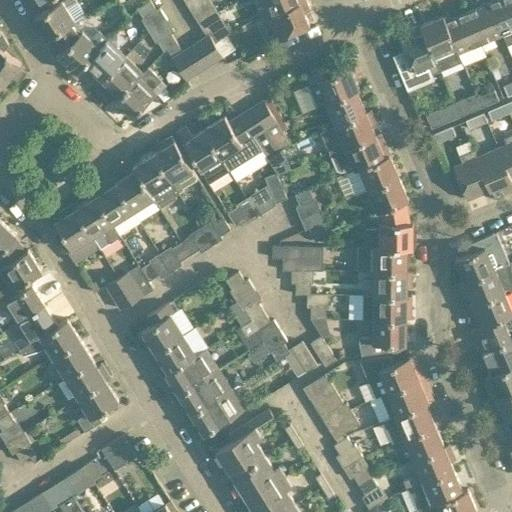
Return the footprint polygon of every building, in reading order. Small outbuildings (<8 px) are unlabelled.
[(34,16),(47,37),(51,35),(72,21),(85,13),(76,0),(60,0),(51,6),(34,16)] [(151,0),(148,0),(137,7),(143,17),(141,19),(149,30),(168,19),(160,7),(157,9),(151,0)] [(185,0),(191,9),(206,0),(185,0)] [(267,13),(268,14),(300,0),(264,0),(270,12),(267,13)] [(307,0),(300,0),(268,14),(277,36),(310,22),(304,10),(310,7),(307,0)] [(511,0),(492,0),(489,1),(502,33),(507,44),(511,41),(511,0)] [(489,1),(467,10),(480,42),(502,33),(489,1)] [(480,42),(467,10),(445,20),(459,51),(480,42)] [(72,21),(51,35),(62,52),(59,54),(77,71),(81,67),(86,63),(85,62),(100,47),(99,47),(108,38),(83,14),(72,21)] [(443,14),(421,23),(440,69),(462,60),(459,51),(445,20),(443,14)] [(215,42),(233,31),(227,22),(225,23),(209,33),(215,42)] [(393,54),(408,89),(409,89),(408,87),(432,77),(433,79),(434,78),(432,73),(440,69),(421,23),(411,27),(414,33),(400,39),(405,49),(393,54)] [(0,76),(1,78),(6,81),(21,62),(4,49),(9,43),(2,31),(0,29),(0,76)] [(171,32),(158,40),(159,41),(164,50),(177,42),(171,32)] [(223,56),(223,55),(215,42),(209,33),(207,35),(197,41),(211,63),(223,56)] [(86,63),(81,67),(93,78),(97,74),(102,79),(126,55),(108,39),(108,38),(99,47),(100,47),(85,62),(86,63)] [(184,49),(182,50),(172,56),(186,78),(198,71),(184,49)] [(126,55),(102,79),(120,96),(143,72),(126,55)] [(327,101),(327,102),(360,87),(350,65),(339,70),(334,58),(306,70),(311,81),(309,82),(319,105),(327,101)] [(120,96),(116,99),(133,116),(156,93),(157,92),(153,88),(162,79),(149,66),(143,72),(120,96)] [(511,80),(503,84),(508,95),(511,93),(511,80)] [(327,102),(336,124),(371,109),(371,108),(366,110),(357,89),(360,88),(360,87),(327,102)] [(482,106),(499,99),(495,89),(477,96),(482,106)] [(460,115),(471,111),(465,97),(454,101),(460,115)] [(264,98),(252,106),(279,148),(280,148),(291,141),(264,98)] [(454,101),(429,112),(431,115),(427,117),(431,127),(460,115),(454,101)] [(506,102),(488,110),(492,119),(510,111),(506,102)] [(252,106),(240,113),(267,156),(279,148),(252,106)] [(336,124),(322,130),(331,152),(345,146),(376,133),(373,126),(378,124),(371,109),(366,111),(336,124)] [(484,112),(466,119),(470,128),(472,127),(488,120),(484,112)] [(225,115),(204,127),(230,169),(237,179),(269,159),(267,156),(240,113),(229,120),(225,115)] [(230,169),(204,127),(192,135),(186,125),(177,131),(209,182),(230,169)] [(434,133),(437,141),(455,134),(452,125),(434,133)] [(346,168),(347,172),(390,153),(380,131),(376,133),(345,146),(331,152),(337,168),(342,170),(346,168)] [(506,143),(498,146),(511,179),(511,132),(504,136),(506,143)] [(161,147),(154,151),(179,192),(180,191),(178,189),(199,176),(172,134),(158,142),(161,147)] [(474,148),(473,149),(493,195),(511,187),(511,179),(498,146),(477,155),(474,148)] [(279,148),(267,156),(269,159),(276,170),(279,176),(290,171),(280,148),(279,148)] [(493,195),(473,149),(459,154),(462,161),(454,165),(467,198),(489,189),(492,195),(493,195)] [(154,151),(134,164),(136,169),(154,196),(157,202),(158,202),(161,206),(177,196),(176,194),(179,192),(178,189),(154,151)] [(347,172),(346,172),(356,194),(369,188),(399,175),(390,153),(347,172)] [(136,169),(116,181),(134,209),(154,196),(136,169)] [(264,175),(268,183),(276,201),(287,196),(279,176),(276,170),(264,175)] [(379,210),(381,209),(409,197),(399,175),(369,188),(379,210)] [(105,182),(93,189),(96,194),(113,222),(114,221),(134,209),(116,181),(110,185),(108,183),(105,182)] [(268,183),(256,190),(257,192),(265,205),(267,209),(276,203),(276,201),(268,183)] [(295,193),(300,204),(314,198),(309,187),(295,193)] [(257,192),(247,199),(256,212),(265,205),(257,192)] [(76,206),(76,207),(93,235),(100,246),(101,247),(111,240),(122,234),(121,232),(114,221),(113,222),(96,194),(95,194),(82,203),(76,206)] [(134,209),(140,220),(161,207),(157,202),(154,196),(134,209)] [(359,244),(359,245),(413,246),(413,221),(410,221),(406,199),(409,198),(409,197),(381,209),(383,220),(380,220),(380,227),(366,227),(366,244),(359,244)] [(245,218),(256,212),(247,199),(237,205),(245,218)] [(62,215),(55,220),(72,247),(93,235),(76,207),(73,202),(59,211),(62,215)] [(237,205),(227,211),(235,224),(245,218),(237,205)] [(114,221),(121,232),(140,220),(134,209),(114,221)] [(231,227),(223,215),(202,228),(212,244),(223,237),(221,234),(231,227)] [(0,266),(25,250),(16,236),(17,235),(0,218),(0,266)] [(323,220),(309,226),(314,237),(328,231),(323,220)] [(191,235),(199,248),(201,251),(212,244),(202,228),(191,235)] [(470,252),(455,258),(464,281),(495,268),(510,261),(497,231),(469,243),(472,251),(470,252)] [(79,259),(100,246),(93,235),(72,247),(79,259)] [(191,235),(182,240),(190,253),(199,248),(191,235)] [(182,240),(172,247),(180,260),(190,253),(182,240)] [(273,244),(273,256),(283,256),(283,268),(292,268),(311,268),(323,268),(323,244),(303,244),(280,244),(273,244)] [(359,269),(374,269),(407,269),(407,246),(413,246),(359,245),(359,269)] [(160,254),(171,272),(183,265),(180,260),(172,247),(160,254)] [(28,248),(25,250),(0,266),(0,294),(24,280),(41,269),(28,248)] [(171,272),(160,254),(150,260),(158,273),(161,278),(171,272)] [(150,260),(141,266),(149,279),(158,273),(150,260)] [(141,266),(130,273),(136,281),(114,295),(121,307),(154,287),(150,281),(149,279),(141,266)] [(470,295),(473,302),(504,290),(495,268),(459,283),(465,297),(470,295)] [(239,269),(226,278),(228,281),(232,288),(230,289),(237,300),(255,288),(251,281),(248,277),(245,279),(239,269)] [(374,269),(373,293),(406,294),(406,286),(412,286),(412,269),(407,269),(374,269)] [(130,273),(128,270),(110,281),(106,283),(114,295),(136,281),(130,273)] [(96,280),(90,283),(95,291),(100,287),(96,280)] [(296,281),(296,293),(307,293),(311,293),(311,281),(296,281)] [(3,300),(16,321),(45,303),(32,283),(3,300)] [(255,288),(237,300),(243,310),(245,308),(258,300),(261,298),(255,288)] [(468,305),(478,327),(502,316),(511,312),(511,308),(504,290),(473,302),(468,305)] [(349,317),(373,317),(406,318),(406,307),(411,307),(412,301),(412,294),(406,294),(373,293),(349,293),(349,317)] [(245,308),(252,319),(265,311),(258,300),(245,308)] [(152,343),(156,350),(184,333),(171,313),(175,311),(169,301),(146,315),(152,323),(138,332),(147,346),(152,343)] [(20,348),(40,335),(39,335),(67,317),(57,323),(45,303),(16,321),(24,333),(14,339),(20,348)] [(311,305),(311,317),(326,317),(326,305),(311,305)] [(252,319),(236,328),(248,348),(249,349),(264,339),(281,329),(274,318),(270,320),(265,311),(252,319)] [(478,327),(472,329),(481,351),(483,351),(511,338),(504,321),(503,317),(502,316),(478,327)] [(40,335),(20,348),(24,353),(47,347),(52,355),(80,338),(67,317),(39,335),(40,335)] [(406,318),(373,317),(373,334),(359,336),(361,353),(390,349),(390,342),(406,342),(406,318)] [(281,329),(264,339),(277,359),(290,351),(284,341),(287,339),(281,329)] [(166,371),(166,372),(196,353),(184,333),(156,350),(168,370),(166,371)] [(311,341),(323,360),(326,365),(336,358),(321,334),(311,341)] [(52,355),(65,376),(93,358),(80,338),(52,355)] [(487,374),(488,375),(511,364),(511,338),(483,351),(492,372),(487,374)] [(302,339),(292,346),(307,370),(317,363),(302,339)] [(166,372),(179,392),(220,367),(208,347),(196,354),(196,353),(166,372)] [(390,353),(360,358),(368,377),(376,396),(381,394),(419,378),(424,376),(419,364),(416,363),(413,364),(410,355),(394,362),(390,353)] [(65,376),(78,396),(110,376),(102,362),(97,365),(93,358),(65,376)] [(488,383),(487,386),(492,399),(511,390),(511,364),(492,373),(488,375),(491,382),(488,383)] [(179,392),(191,413),(232,388),(233,387),(220,367),(179,392)] [(303,386),(310,396),(332,382),(326,372),(303,386)] [(110,376),(78,396),(87,411),(77,417),(85,430),(102,419),(98,413),(119,399),(106,379),(111,376),(110,376)] [(381,394),(390,416),(426,401),(434,398),(428,386),(425,385),(423,386),(419,378),(381,394)] [(310,396),(316,406),(338,392),(332,382),(310,396)] [(232,388),(191,413),(204,434),(244,409),(232,388)] [(497,398),(506,419),(511,416),(511,390),(492,399),(492,400),(497,398)] [(344,402),(338,392),(316,406),(322,416),(344,402)] [(347,401),(344,402),(322,416),(329,427),(353,411),(347,401)] [(426,401),(390,416),(383,419),(392,441),(435,423),(426,401)] [(4,402),(0,404),(0,416),(9,411),(4,402)] [(234,478),(247,499),(286,475),(279,465),(274,468),(257,440),(262,436),(255,425),(273,414),(270,408),(229,433),(233,439),(217,450),(230,471),(232,469),(237,477),(234,478)] [(9,411),(0,416),(0,425),(2,430),(16,421),(9,411)] [(360,422),(353,411),(329,427),(335,437),(360,422)] [(304,444),(291,423),(285,426),(299,448),(304,444)] [(405,436),(414,458),(449,443),(444,445),(435,423),(405,436)] [(23,430),(5,442),(12,453),(16,451),(22,460),(29,456),(35,452),(29,443),(30,442),(31,441),(24,430),(23,430)] [(102,447),(109,458),(130,444),(124,434),(102,447)] [(334,443),(339,452),(353,443),(348,435),(334,443)] [(355,442),(353,443),(339,452),(336,454),(343,466),(363,454),(355,442)] [(403,478),(407,487),(408,487),(454,467),(451,460),(455,458),(449,443),(414,458),(420,472),(416,474),(416,473),(403,478)] [(109,458),(116,468),(137,455),(130,444),(109,458)] [(91,459),(84,464),(94,479),(101,475),(91,459)] [(354,475),(360,485),(373,477),(367,467),(354,475)] [(425,505),(463,489),(454,467),(408,487),(417,509),(425,505)] [(335,493),(321,471),(316,475),(329,496),(335,493)] [(74,494),(83,489),(72,472),(64,477),(74,494)] [(301,511),(287,488),(292,485),(286,475),(247,499),(255,511),(301,511)] [(64,477),(43,490),(53,507),(74,494),(64,477)] [(360,485),(366,495),(379,486),(373,477),(360,485)] [(463,489),(425,505),(427,511),(439,511),(442,511),(472,511),(477,510),(468,487),(463,489)] [(158,491),(137,503),(142,511),(172,511),(166,502),(165,503),(158,491)] [(41,511),(32,497),(22,503),(28,511),(41,511)] [(28,511),(22,503),(13,509),(15,511),(28,511)]
